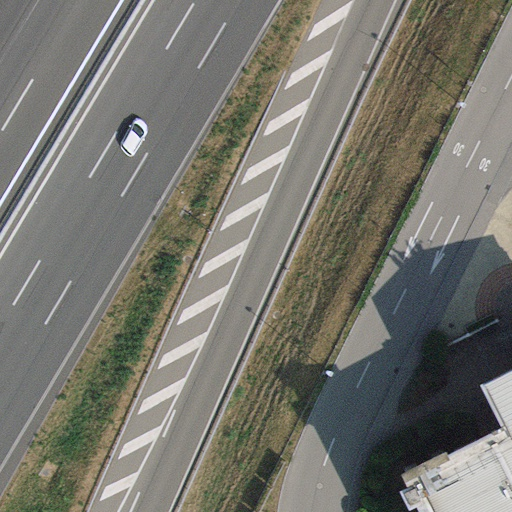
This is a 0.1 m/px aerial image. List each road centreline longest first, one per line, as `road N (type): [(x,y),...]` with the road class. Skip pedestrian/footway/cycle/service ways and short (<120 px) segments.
road 1 (motorway): [(147,511),(379,0)]
road 2 (tertiary): [(511,70),(356,384),(309,511)]
road 3 (motorway): [(0,355),(212,0)]
road 4 (motorway): [(70,0),(0,116)]
